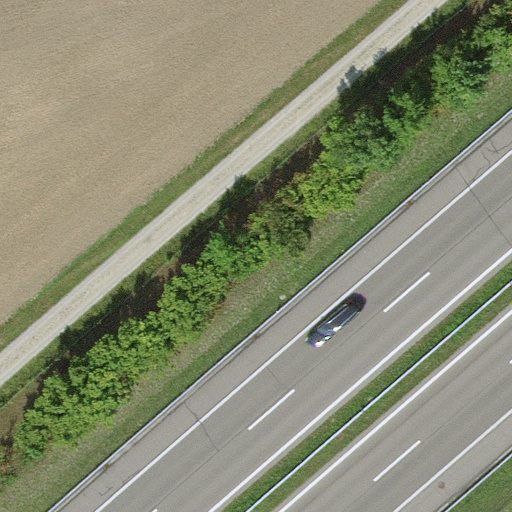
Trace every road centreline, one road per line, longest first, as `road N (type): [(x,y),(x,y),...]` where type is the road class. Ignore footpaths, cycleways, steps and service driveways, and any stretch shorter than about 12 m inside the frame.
road 1 (track): [(0,376),(433,0)]
road 2 (motorway): [(511,206),(159,511)]
road 3 (motorway): [(343,511),(511,366)]
